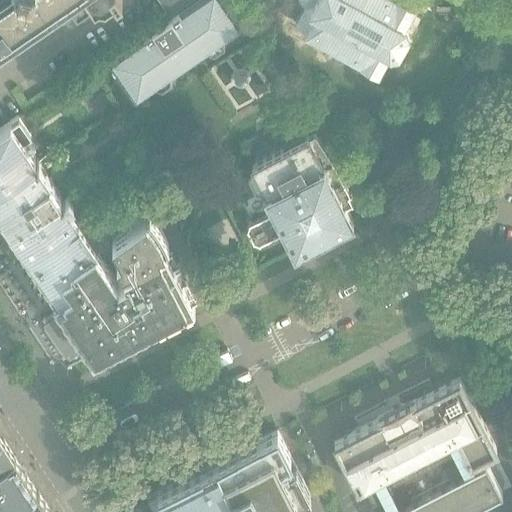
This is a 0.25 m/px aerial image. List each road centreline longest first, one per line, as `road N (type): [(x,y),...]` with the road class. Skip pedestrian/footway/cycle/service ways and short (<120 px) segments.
road 1 (residential): [(50,461),(450,249)]
road 2 (residential): [(511,137),(494,157),(450,249)]
